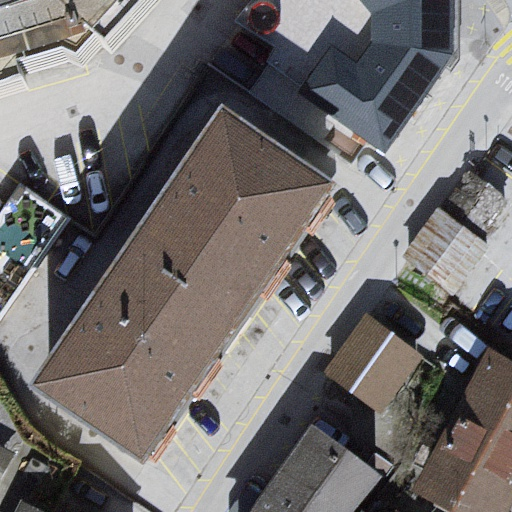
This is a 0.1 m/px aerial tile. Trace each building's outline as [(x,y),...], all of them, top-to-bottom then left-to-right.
[(0,0),(0,90),(89,71),(153,0),(0,0)] [(260,0),(252,15),(279,29),(294,0),(260,0)] [(451,0),(337,0),(340,28),(302,74),(299,112),(385,163),(448,68),(454,3),(451,0)] [(336,208),(225,130),(35,401),(144,480),(336,208)] [(449,207),(491,229),(511,189),(470,167),(449,207)] [(408,250),(459,286),(492,239),(441,203),(408,250)] [(327,364),(386,410),(432,350),(374,304),(327,364)] [(511,511),(511,385),(477,367),(407,501),(426,511),(511,511)] [(360,511),(377,490),(310,450),(266,511),(360,511)]
